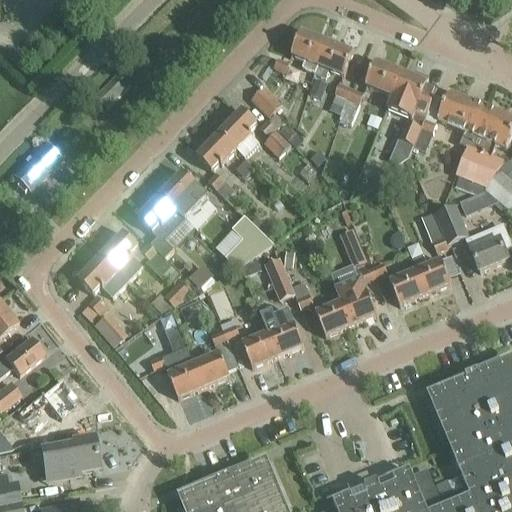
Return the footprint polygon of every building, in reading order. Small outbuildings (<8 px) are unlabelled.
[(303,72),(315,77),(328,45),(302,34),(292,59),(306,65),(303,72)] [(354,56),(328,45),(315,77),(327,81),(329,75),(344,81),(354,56)] [(286,77),(290,67),(279,62),(274,73),(286,77)] [(376,65),(369,83),(366,90),(392,100),(402,75),(376,65)] [(118,75),(95,99),(95,100),(107,111),(130,87),(119,75),(118,75)] [(414,80),(402,75),(392,100),(387,112),(412,122),(410,127),(422,132),(436,97),(426,93),(428,86),(427,85),(429,81),(416,76),(414,80)] [(316,82),(310,97),(323,101),(328,86),(316,82)] [(330,114),(341,118),(352,93),(340,88),(335,98),(337,99),(330,114)] [(253,103),(267,117),(271,121),(283,110),(264,92),(253,103)] [(364,98),(352,93),(341,118),(339,123),(353,129),(361,108),(360,108),(364,98)] [(450,95),(443,113),(439,123),(467,135),(462,148),(469,151),(486,109),(450,95)] [(511,119),(486,109),(469,151),(457,179),(488,191),(500,171),(505,165),(492,160),(497,148),(507,152),(511,139),(511,119)] [(243,114),(221,137),(237,153),(253,138),(250,136),(258,128),(243,114)] [(276,117),(269,124),(278,133),(289,145),(297,137),(276,117)] [(379,133),(384,122),(371,117),(367,128),(379,133)] [(278,133),(269,124),(268,123),(260,132),(270,141),(278,133)] [(422,131),(434,137),(437,129),(436,128),(426,124),(422,131)] [(407,126),(400,144),(416,150),(423,132),(422,132),(410,127),(407,126)] [(265,147),(280,162),(292,149),(277,135),(265,147)] [(237,153),(221,137),(198,161),(213,175),(220,167),(222,169),(237,153)] [(46,147),(14,179),(33,197),(35,195),(43,203),(56,190),(48,182),(64,165),(46,147)] [(320,153),(311,162),(318,169),(327,161),(320,153)] [(246,163),(237,173),(246,181),(255,171),(246,163)] [(309,167),(300,176),(309,184),(317,175),(309,167)] [(511,182),(500,171),(488,191),(488,193),(510,215),(509,217),(511,220),(511,182)] [(161,199),(178,215),(187,223),(209,200),(198,190),(199,189),(184,175),(161,199)] [(208,185),(218,194),(226,202),(234,194),(217,177),(208,185)] [(187,223),(178,215),(161,199),(138,222),(153,236),(158,241),(151,248),(166,262),(195,232),(187,223)] [(471,240),(458,208),(437,217),(449,248),(471,240)] [(315,209),(303,214),(307,222),(318,217),(315,209)] [(449,251),(435,217),(422,222),(437,256),(449,251)] [(274,248),(245,220),(233,233),(244,243),(226,261),(238,273),(274,248)] [(270,221),(265,226),(269,231),(275,226),(270,221)] [(484,239),(471,244),(474,252),(472,253),(473,257),(481,276),(509,264),(505,253),(511,249),(511,247),(505,230),(495,235),(484,239)] [(354,272),(368,266),(355,233),(340,239),(354,272)] [(405,248),(399,234),(393,238),(391,241),(391,246),(393,249),(395,251),(397,251),(401,251),(405,248)] [(139,251),(125,237),(102,260),(128,285),(143,270),(132,259),(139,251)] [(148,263),(150,264),(147,267),(166,284),(176,273),(166,262),(151,248),(149,246),(141,255),(149,262),(148,263)] [(287,254),(285,269),(294,270),(296,255),(287,254)] [(416,275),(426,299),(452,288),(442,265),(429,270),(424,259),(413,264),(417,275),(416,275)] [(128,285),(102,260),(79,284),(94,298),(101,290),(113,301),(128,285)] [(280,305),(295,298),(292,291),(281,264),(266,270),(280,305)] [(384,267),(371,272),(376,284),(389,278),(384,267)] [(203,270),(190,283),(191,284),(189,286),(201,297),(218,286),(213,281),(214,280),(203,270)] [(337,292),(343,306),(352,330),(378,319),(365,288),(376,284),(371,272),(358,278),(360,283),(337,292)] [(391,286),(393,291),(401,310),(426,299),(416,275),(391,286)] [(162,298),(152,307),(162,317),(174,310),(176,312),(194,294),(182,283),(165,301),(162,298)] [(302,314),(315,309),(305,285),(292,291),(295,298),(302,314)] [(107,309),(98,300),(90,308),(99,317),(107,309)] [(0,344),(19,329),(0,305),(0,344)] [(343,306),(317,317),(327,341),(352,330),(343,306)] [(269,337),(279,361),(304,350),(297,332),(290,315),(275,321),(273,315),(262,320),(269,337)] [(172,317),(161,322),(166,333),(177,329),(172,317)] [(128,340),(109,318),(99,327),(118,349),(128,340)] [(234,322),(220,328),(228,344),(241,339),(234,322)] [(220,357),(195,368),(205,392),(231,381),(228,375),(239,370),(236,363),(228,344),(223,334),(212,339),(220,357)] [(243,348),(247,358),(253,372),(279,361),(269,337),(259,341),(243,348)] [(31,344),(15,357),(7,363),(6,363),(0,367),(0,380),(12,371),(19,381),(29,373),(44,361),(31,344)] [(167,370),(162,360),(151,365),(155,375),(167,370)] [(511,511),(511,365),(479,379),(477,375),(476,376),(468,380),(467,380),(466,380),(468,384),(432,399),(473,498),(443,511),(428,475),(419,479),(419,478),(413,480),(412,477),(411,478),(407,476),(381,487),(379,484),(378,484),(379,487),(367,493),(366,490),(364,490),(365,493),(339,504),(337,509),(336,509),(337,511),(336,511),(284,511),(266,468),(231,483),(229,479),(228,479),(228,480),(219,483),(218,483),(219,487),(183,502),(187,511),(511,511)] [(195,368),(187,371),(169,379),(179,403),(205,392),(195,368)] [(43,399),(19,418),(11,423),(17,432),(25,426),(25,425),(48,406),(61,424),(78,411),(72,404),(76,400),(63,384),(43,399)] [(0,395),(0,416),(21,400),(11,387),(0,395)] [(43,450),(62,435),(54,425),(35,440),(43,450)] [(43,454),(48,486),(72,482),(71,478),(99,473),(93,442),(74,445),(74,449),(43,454)] [(0,489),(0,509),(21,505),(17,487),(0,489)]
